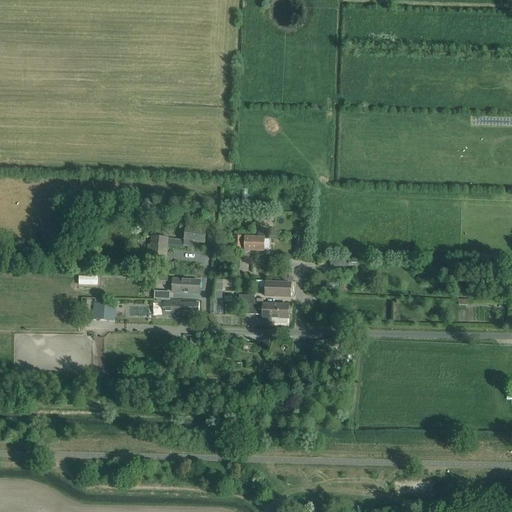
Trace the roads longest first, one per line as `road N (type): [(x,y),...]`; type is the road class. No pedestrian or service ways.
road 1 (track): [(263,511),(291,492),(315,490),(511,511)]
road 2 (unclassified): [(511,335),(298,332)]
road 3 (residential): [(298,332),(205,330),(211,238)]
